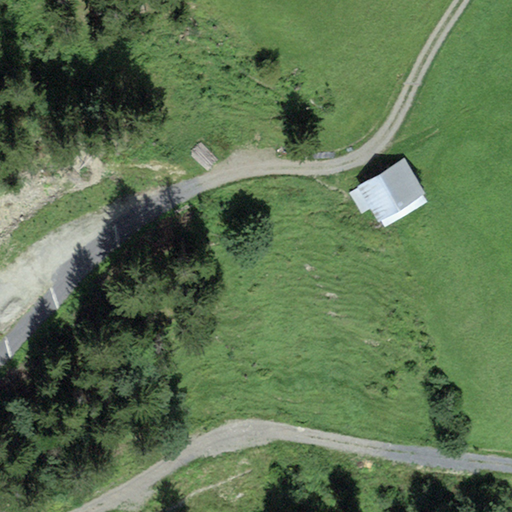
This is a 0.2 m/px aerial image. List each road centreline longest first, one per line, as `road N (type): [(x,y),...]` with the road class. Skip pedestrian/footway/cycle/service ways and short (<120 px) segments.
road 1 (unclassified): [(397,114),(352,161),(256,170),(174,198),(85,263),(0,352)]
road 2 (track): [(82,511),(232,430),(296,432),(511,467)]
road 3 (track): [(133,224),(84,237),(0,290)]
road 4 (track): [(461,0),(397,114)]
